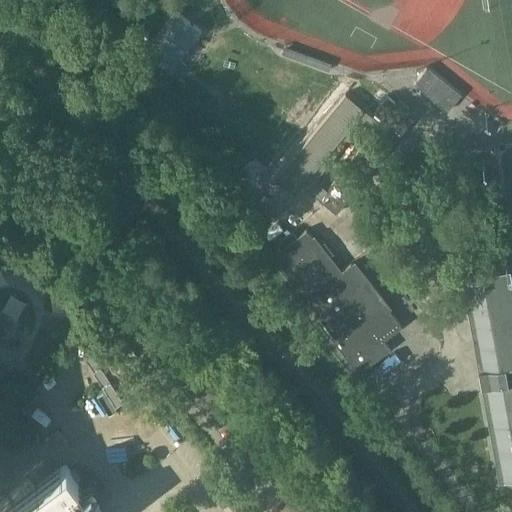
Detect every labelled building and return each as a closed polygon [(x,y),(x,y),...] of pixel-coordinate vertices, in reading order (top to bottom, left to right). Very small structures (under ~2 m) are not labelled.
[(201,30),(176,10),(145,50),(171,69),(201,30)] [(461,93),(427,66),(413,82),(447,110),(461,93)] [(386,95),(373,111),(381,118),(395,101),(386,95)] [(416,114),(399,100),(318,198),(335,212),(416,114)] [(336,133),(342,139),(350,131),(344,125),(336,133)] [(389,347),(389,346),(383,339),(401,324),(352,261),(339,271),(306,228),(297,235),(280,248),(275,252),(319,309),(313,314),(358,371),(389,347)] [(293,229),(276,242),(280,248),(297,235),(293,229)] [(482,369),(504,365),(511,363),(511,287),(508,266),(465,274),(482,369)] [(61,308),(64,287),(48,285),(45,306),(61,308)] [(504,365),(482,369),(485,384),(507,381),(504,365)] [(511,379),(507,381),(485,384),(503,480),(511,478),(511,379)] [(101,511),(94,502),(93,500),(88,494),(84,489),(80,484),(67,466),(66,464),(1,511),(101,511)]
